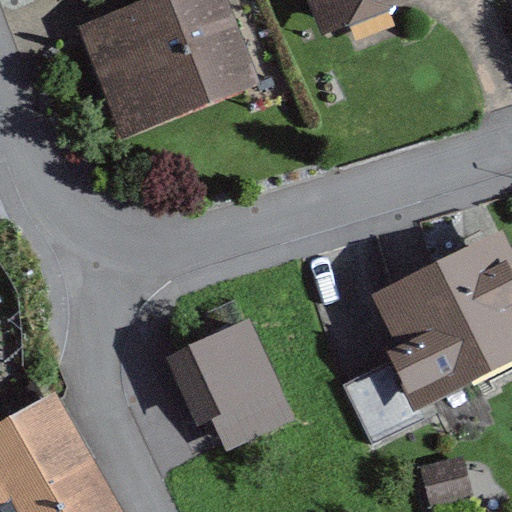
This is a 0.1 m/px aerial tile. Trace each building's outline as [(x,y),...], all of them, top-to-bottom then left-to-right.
[(136,0),(137,0),(79,23),(125,138),(262,83),(229,0),(136,0)] [(311,0),(325,33),(408,0),(311,0)] [(433,415),(427,402),(511,361),(511,240),(506,229),(373,292),(397,342),(389,345),(395,357),(344,381),(374,443),(433,415)] [(299,419),(253,316),(168,353),(199,422),(212,416),(228,451),(299,419)] [(125,511),(60,393),(0,425),(0,511),(3,511),(4,511),(125,511)] [(472,488),(463,454),(422,464),(430,498),(472,488)]
